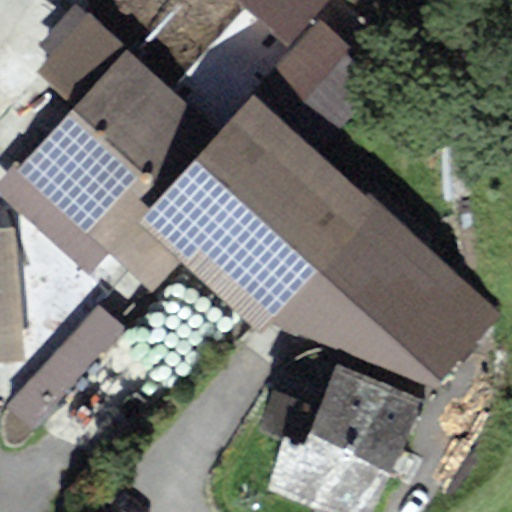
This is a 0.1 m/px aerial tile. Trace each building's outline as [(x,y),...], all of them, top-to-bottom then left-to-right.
[(325,0),(232,0),(285,45),(325,0)] [(76,108),(135,51),(92,13),(37,68),(76,108)] [(76,108),(0,181),(0,196),(83,280),(138,219),(217,135),(135,51),(76,108)] [(217,135),(138,219),(262,333),(272,323),(379,202),(254,94),(217,135)] [(351,354),(433,388),(503,314),(379,202),(272,323),(351,354)] [(0,358),(23,357),(16,229),(0,229),(0,358)] [(98,305),(9,406),(36,430),(125,328),(98,305)] [(326,511),(373,511),(425,402),(336,366),(321,405),(306,441),(285,436),(271,491),(326,511)] [(321,405),(274,393),(264,430),(285,436),(306,441),(321,405)]
